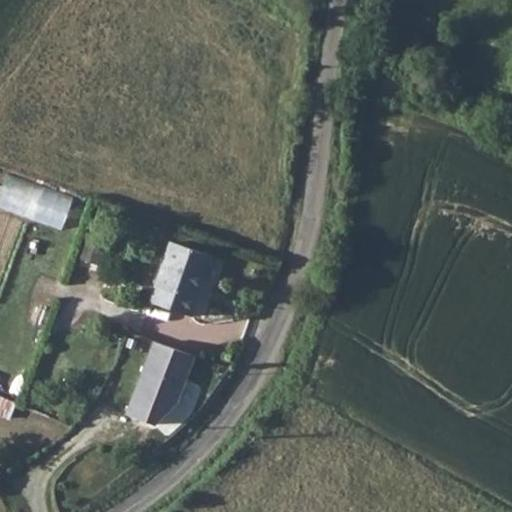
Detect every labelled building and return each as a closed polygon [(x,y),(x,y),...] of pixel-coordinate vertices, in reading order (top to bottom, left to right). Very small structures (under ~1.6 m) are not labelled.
[(8,172),(0,194),(0,206),(66,231),(78,197),(8,172)] [(99,266),(105,247),(87,242),(81,261),(99,266)] [(169,246),(149,305),(191,318),(211,258),(169,246)] [(201,354),(154,340),(130,418),(161,428),(187,401),(201,354)] [(24,412),(0,401),(0,419),(20,427),(26,414),(24,412)]
